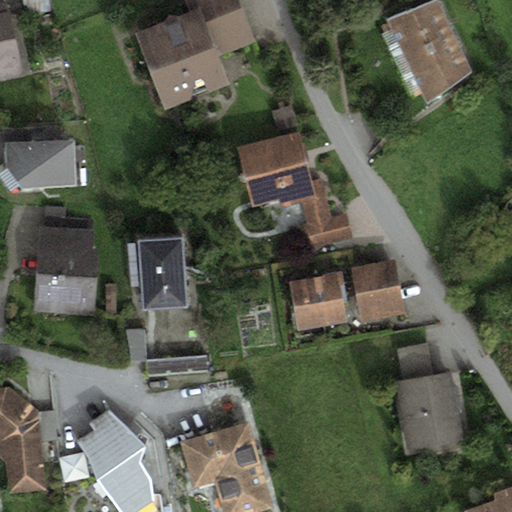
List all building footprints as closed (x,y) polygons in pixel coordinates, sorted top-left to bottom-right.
[(47,0),(24,0),(27,14),(49,11),(47,0)] [(194,0),(198,7),(218,56),(255,41),(238,0),(194,0)] [(407,62),(455,37),(436,0),(387,19),(407,62)] [(0,81),(25,76),(7,1),(0,2),(0,81)] [(198,7),(134,34),(165,107),(229,80),(218,56),(198,7)] [(455,37),(407,62),(426,103),(472,72),(455,37)] [(289,106),(272,111),(278,128),(294,123),(289,106)] [(300,131),(236,146),(251,207),(277,200),(279,209),(301,204),(324,198),(320,181),(313,183),(300,131)] [(74,140),(4,143),(4,165),(0,167),(0,178),(11,192),(43,193),(43,187),(75,185),(74,140)] [(324,198),(301,204),(306,223),(298,225),(304,249),(351,238),(346,215),(330,219),(324,198)] [(46,206),(45,226),(92,229),(93,219),(66,217),(67,207),(46,206)] [(45,226),(39,226),(34,313),(96,317),(100,249),(94,249),(95,230),(92,229),(45,226)] [(185,305),(182,237),(139,240),(142,307),(185,305)] [(139,289),(136,244),(127,244),(130,289),(139,289)] [(394,260),(351,267),(360,320),(403,313),(394,260)] [(342,272),(289,282),(298,329),(346,320),(342,303),(348,301),(342,272)] [(116,284),(105,285),(106,312),(117,312),(116,284)] [(143,329),(126,329),(130,359),(146,359),(143,329)] [(397,349),(402,381),(432,376),(427,344),(397,349)] [(207,356),(148,361),(149,376),(208,372),(207,356)] [(402,381),(398,382),(410,450),(462,440),(457,410),(462,405),(458,386),(453,384),(451,373),(432,376),(402,381)] [(10,387),(0,388),(0,439),(1,458),(6,464),(8,494),(47,491),(45,462),(42,462),(40,442),(38,413),(38,410),(10,387)] [(148,447),(108,411),(90,423),(95,430),(78,441),(90,460),(96,480),(118,511),(140,511),(154,505),(153,481),(143,466),(148,447)] [(55,412),(38,413),(40,442),(57,441),(55,412)] [(247,421),(180,440),(192,486),(215,479),(223,511),(262,511),(271,509),(247,421)] [(494,501),(465,510),(465,511),(511,511),(511,486),(495,493),(494,501)]
